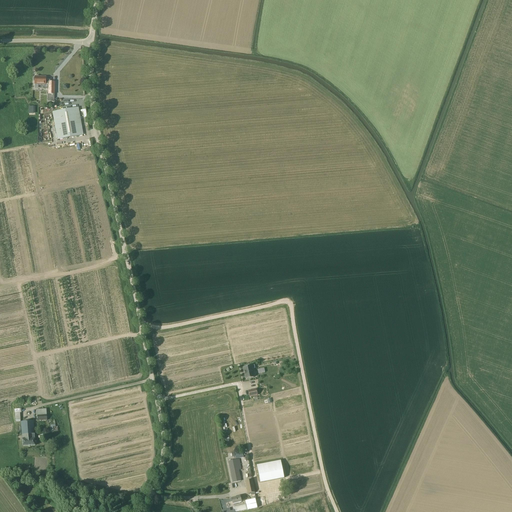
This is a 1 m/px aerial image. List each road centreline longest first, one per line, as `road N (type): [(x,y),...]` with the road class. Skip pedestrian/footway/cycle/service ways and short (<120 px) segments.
road 1 (unclassified): [(135,511),(157,475),(163,436),(97,130),(90,43)]
road 2 (track): [(93,21),(248,36),(249,50),(269,53),(272,44),(315,58),(365,96),(418,166)]
road 3 (track): [(140,320),(166,327),(287,301),(336,511)]
